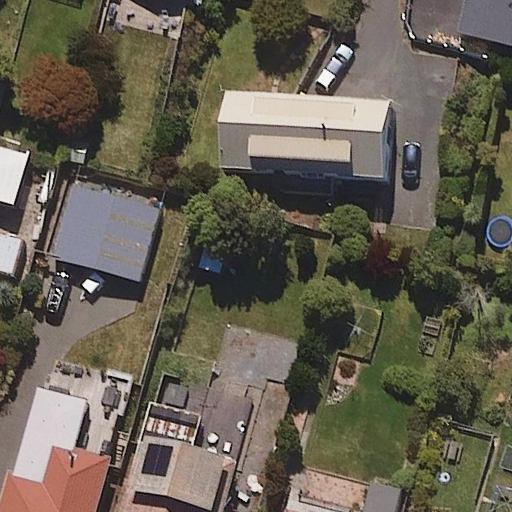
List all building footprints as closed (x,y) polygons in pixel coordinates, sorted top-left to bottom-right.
[(407,119),(231,104),(225,180),(401,195),(407,119)] [(0,153),(0,209),(22,216),(37,163),(0,153)] [(167,219),(77,192),(55,264),(145,291),(167,219)] [(234,511),(243,476),(200,466),(210,424),(154,411),(130,511),(234,511)] [(108,511),(119,473),(57,456),(47,493),(17,485),(9,511),(108,511)] [(402,511),(405,500),(374,492),(369,511),(402,511)]
